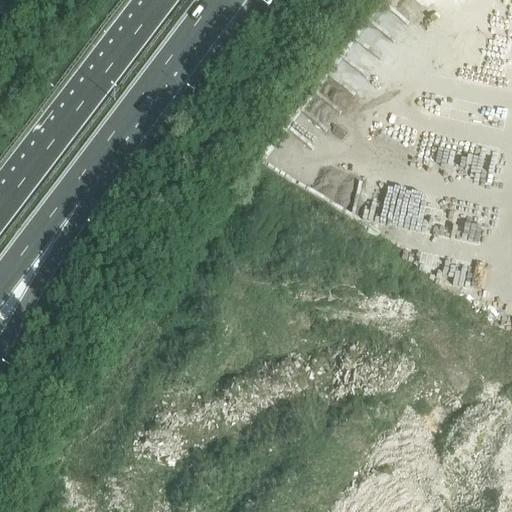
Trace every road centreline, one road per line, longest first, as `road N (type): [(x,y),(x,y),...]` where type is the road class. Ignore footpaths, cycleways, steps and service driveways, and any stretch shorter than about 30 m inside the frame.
road 1 (motorway): [(160,0),(0,211)]
road 2 (motorway): [(69,190),(213,0)]
road 3 (motorway): [(0,356),(19,326),(69,190)]
